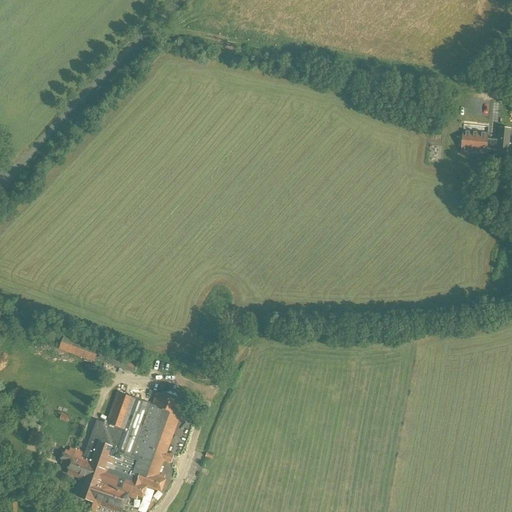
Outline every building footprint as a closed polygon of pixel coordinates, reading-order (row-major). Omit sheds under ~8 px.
[(488,134),(463,131),(462,142),(461,152),(486,154),(486,150),(495,150),(494,155),(510,156),(511,144),(509,144),(510,129),(499,128),(498,139),(488,138),(488,134)] [(94,362),(99,347),(64,335),(59,350),(94,362)] [(152,404),(118,392),(106,424),(96,420),(83,456),(75,453),(76,451),(70,448),(68,452),(65,451),(61,463),(70,467),(67,474),(75,477),(79,478),(80,476),(86,478),(80,498),(90,502),(87,509),(91,511),(94,511),(95,511),(98,505),(117,511),(121,511),(128,493),(141,498),(145,487),(158,492),(164,476),(159,474),(163,461),(168,462),(170,459),(171,455),(166,453),(184,403),(156,393),(152,404)] [(40,448),(43,437),(44,434),(32,431),(28,444),(40,448)] [(17,501),(8,501),(7,511),(16,511),(17,509),(17,501)]
